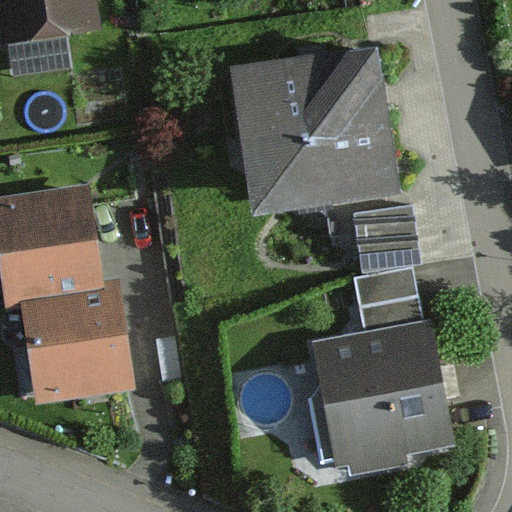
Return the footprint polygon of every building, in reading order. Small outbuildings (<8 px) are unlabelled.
[(0,0),(0,22),(4,47),(98,34),(92,0),(0,0)] [(378,50),(235,75),(261,227),(404,202),(378,50)] [(87,195),(0,206),(0,251),(9,315),(26,313),(39,402),(131,390),(126,349),(117,290),(101,293),(91,225),(87,195)] [(354,212),(361,275),(420,269),(413,205),(354,212)] [(368,339),(312,349),(321,394),(313,408),(324,465),(337,463),(338,471),(455,449),(442,379),(432,328),(424,330),(413,274),(357,285),(368,339)]
